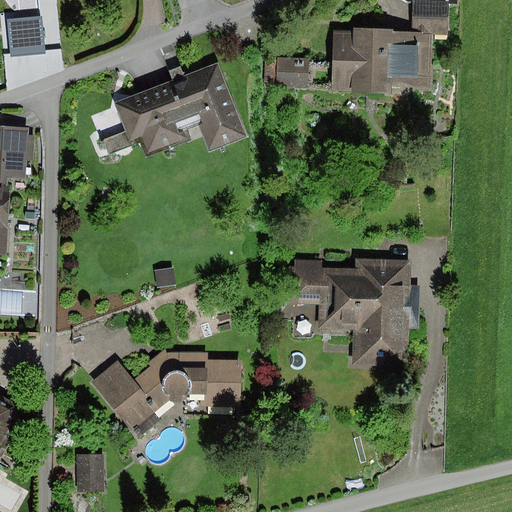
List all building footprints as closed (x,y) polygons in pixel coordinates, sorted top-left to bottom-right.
[(447,2),(411,1),(411,33),(431,33),(446,33),(447,2)] [(349,32),(331,32),(330,92),(384,93),(384,89),(430,90),(431,33),(411,33),(390,33),(391,28),(350,27),(349,32)] [(307,59),(275,58),(273,88),(305,89),(307,59)] [(220,65),(116,104),(131,144),(138,141),(144,156),(189,140),(185,130),(196,126),(207,154),(248,139),(220,65)] [(0,182),(5,183),(6,178),(24,179),(26,160),(33,160),(34,136),(27,136),(28,129),(0,127),(0,182)] [(0,255),(5,256),(10,183),(5,183),(0,182),(0,255)] [(320,262),(294,261),(293,268),(288,267),(287,302),(318,304),(317,331),(351,332),(350,368),(405,370),(407,328),(418,328),(419,285),(410,285),(411,260),(353,258),(353,269),(320,268),(320,262)] [(173,267),(153,270),(155,288),(175,285),(173,267)] [(118,363),(94,382),(138,437),(158,420),(153,413),(168,401),(171,403),(177,403),(180,402),(183,400),(184,398),(204,398),(204,407),(239,408),(239,361),(207,361),(207,354),(169,354),(164,348),(146,362),(149,366),(132,380),(118,363)] [(0,457),(18,425),(15,406),(0,397),(0,457)] [(103,454),(76,454),(77,491),(104,490),(103,454)]
